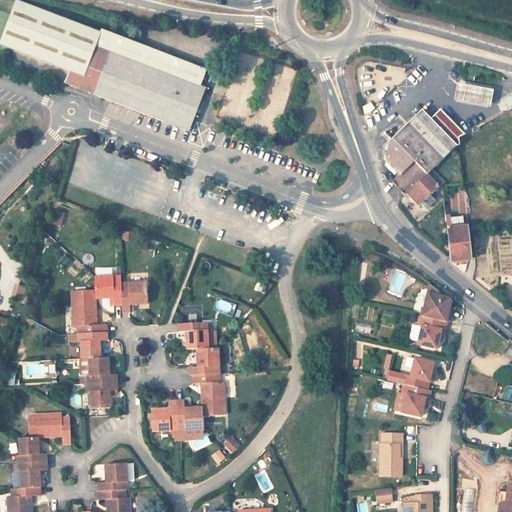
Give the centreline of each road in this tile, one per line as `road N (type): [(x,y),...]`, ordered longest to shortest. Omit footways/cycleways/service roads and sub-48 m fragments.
road 1 (residential): [(308,202),(284,247),(281,275),(296,366),(287,399),(263,440),(222,481),(179,495)]
road 2 (residential): [(70,114),(308,202)]
road 3 (residential): [(476,299),(444,435),(442,479)]
road 4 (primary): [(124,0),(285,29)]
road 5 (primary): [(359,31),(511,68)]
road 6 (primary): [(511,52),(364,11)]
road 7 (tertiary): [(376,204),(476,299)]
